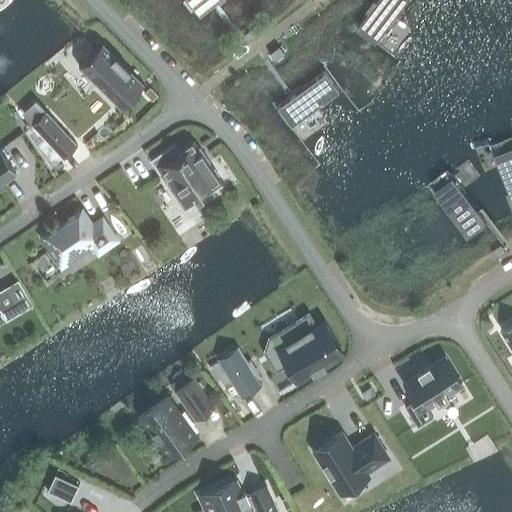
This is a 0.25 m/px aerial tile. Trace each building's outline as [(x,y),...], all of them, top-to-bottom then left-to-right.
[(219,0),(185,0),(199,17),(219,0)] [(408,0),(378,0),(357,28),(376,43),(408,0)] [(252,29),(243,36),(247,42),(256,35),(252,29)] [(120,108),(143,85),(102,43),(78,66),(120,108)] [(279,47),(269,55),(275,62),(284,54),(279,47)] [(339,91),(325,72),(277,107),(291,126),(339,91)] [(42,128),(53,117),(40,104),(29,115),(42,128)] [(161,179),(174,198),(183,210),(194,202),(215,189),(214,188),(222,182),(209,163),(209,162),(199,147),(198,147),(193,140),(177,150),(173,144),(149,160),(158,174),(159,174),(162,178),(161,179)] [(511,143),(492,152),(511,200),(511,143)] [(0,182),(15,173),(0,151),(0,182)] [(467,237),(486,223),(451,175),(431,189),(467,237)] [(105,247),(116,240),(101,218),(91,225),(81,210),(41,237),(54,255),(59,263),(83,248),(89,243),(98,237),(105,247)] [(495,259),(505,252),(501,245),(490,251),(495,259)] [(0,308),(6,319),(18,311),(5,289),(0,291),(0,308)] [(511,321),(500,329),(511,348),(511,321)] [(238,348),(217,360),(241,398),(242,397),(241,396),(259,384),(260,386),(261,385),(252,370),(251,369),(250,370),(246,363),(251,360),(250,359),(246,361),(238,348)] [(416,374),(402,382),(413,399),(403,405),(416,425),(432,416),(425,406),(434,401),(436,403),(448,396),(446,393),(461,384),(443,358),(428,367),(427,364),(415,371),(416,374)] [(192,378),(174,391),(183,403),(196,421),(214,407),(201,389),(192,378)] [(167,457),(196,436),(167,396),(138,417),(167,457)] [(341,432),(313,450),(322,466),(339,493),(368,475),(366,471),(388,457),(373,434),(351,447),(341,432)] [(46,491),(70,502),(78,485),(54,474),(46,491)] [(238,493),(232,481),(199,495),(206,511),(275,511),(264,487),(246,495),(244,490),(238,493)] [(285,498),(281,500),(286,510),(290,509),(285,498)]
